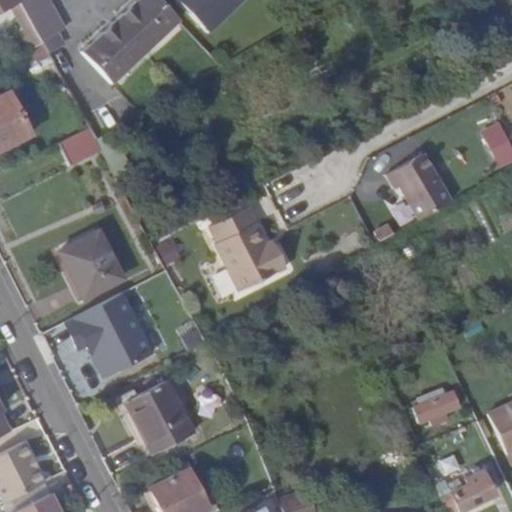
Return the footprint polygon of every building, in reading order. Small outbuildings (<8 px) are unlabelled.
[(0,0),(0,25),(15,17),(23,12),(16,0),(0,0)] [(45,0),(16,0),(23,12),(29,24),(42,46),(64,34),(45,0)] [(110,93),(177,30),(149,0),(82,63),(110,93)] [(240,0),(171,0),(170,2),(207,43),(247,7),(240,0)] [(23,12),(15,17),(21,28),(29,24),(23,12)] [(29,24),(21,28),(25,36),(24,41),(33,55),(44,50),(42,46),(29,24)] [(37,59),(42,68),(51,63),(47,56),(46,53),(37,59)] [(0,156),(34,140),(12,97),(0,102),(0,156)] [(511,127),(502,132),(511,152),(511,127)] [(497,129),(484,136),(492,152),(506,145),(497,129)] [(89,135),(58,151),(69,174),(101,157),(93,142),(89,135)] [(421,224),(453,206),(425,158),(388,180),(396,193),(401,191),(421,224)] [(248,211),(207,231),(215,246),(213,247),(236,295),(284,272),(273,251),(266,254),(263,249),(253,228),(256,227),(248,211)] [(164,266),(177,257),(166,239),(152,248),(164,266)] [(81,305),(120,285),(97,240),(59,259),(81,305)] [(273,251),(270,245),(263,249),(266,254),(273,251)] [(153,359),(121,298),(65,328),(79,355),(87,351),(104,385),(153,359)] [(180,361),(205,347),(193,325),(169,339),(180,361)] [(403,395),(399,388),(447,360),(441,348),(382,381),(392,401),(403,395)] [(195,441),(168,386),(138,401),(145,414),(134,419),(155,461),(195,441)] [(460,410),(454,395),(412,414),(418,428),(460,410)] [(134,419),(145,414),(138,401),(127,407),(134,419)] [(511,407),(485,419),(507,472),(511,470),(511,407)] [(0,443),(10,438),(0,416),(0,443)] [(0,460),(0,509),(1,511),(44,489),(23,449),(0,460)] [(426,475),(442,509),(442,511),(465,511),(490,501),(485,492),(494,487),(489,475),(451,491),(448,486),(439,489),(432,473),(426,475)] [(157,511),(209,511),(190,474),(149,496),(157,511)] [(29,511),(50,502),(44,489),(1,511),(29,511)] [(279,507),(280,511),(313,511),(309,498),(279,507)] [(55,511),(50,502),(29,511),(55,511)]
